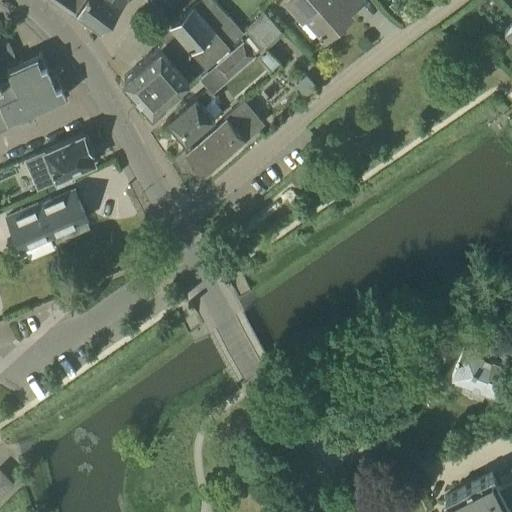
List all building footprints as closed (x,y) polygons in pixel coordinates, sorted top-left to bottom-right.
[(58,0),(76,12),(83,0),(58,0)] [(83,0),(76,12),(101,30),(123,0),(83,0)] [(243,32),(213,0),(197,0),(193,3),(192,2),(170,22),(162,13),(151,23),(165,40),(160,45),(159,44),(135,66),(135,65),(122,76),(151,109),(188,77),(175,62),(180,58),(195,74),(243,32)] [(325,38),(350,15),(337,0),(286,0),(286,1),(301,19),(305,15),(325,38)] [(267,47),(284,31),(263,10),(247,26),(267,47)] [(0,124),(20,115),(22,121),(35,115),(33,110),(67,95),(56,71),(51,74),(41,51),(18,62),(8,40),(3,42),(0,35),(0,124)] [(203,105),(215,94),(213,91),(256,54),(243,39),(198,77),(206,87),(196,96),(195,95),(165,120),(185,143),(214,117),(203,105)] [(225,116),(185,151),(186,152),(203,173),(245,137),(247,135),(254,129),(235,108),(227,116),(226,115),(225,116)] [(42,186),(57,179),(71,173),(70,170),(93,160),(81,133),(35,153),(41,168),(35,170),(42,186)] [(86,217),(74,188),(37,205),(36,203),(6,216),(20,249),(23,248),(28,259),(54,248),(49,236),(51,236),(50,234),(86,217)] [(170,334),(178,325),(186,333),(192,327),(180,314),(165,329),(170,334)] [(140,343),(125,352),(130,361),(145,352),(140,343)] [(511,386),(511,369),(510,368),(510,367),(464,348),(453,376),(466,382),(464,388),(482,396),(485,390),(498,395),(504,383),(511,386)] [(0,495),(14,482),(0,467),(0,495)] [(511,479),(499,486),(492,473),(445,496),(450,508),(442,511),(511,511),(508,505),(511,502),(511,479)]
